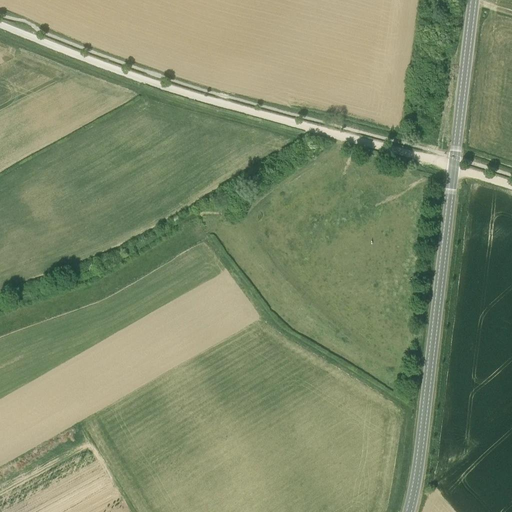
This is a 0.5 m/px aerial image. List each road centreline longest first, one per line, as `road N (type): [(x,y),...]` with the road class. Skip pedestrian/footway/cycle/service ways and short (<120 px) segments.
road 1 (track): [(0,25),(217,102),(511,184)]
road 2 (tertiary): [(408,511),(473,0)]
